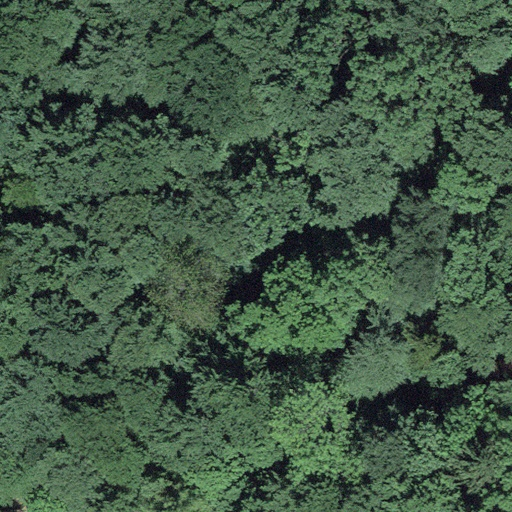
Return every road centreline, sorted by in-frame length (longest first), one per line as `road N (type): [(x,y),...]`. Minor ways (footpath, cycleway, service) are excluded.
road 1 (track): [(81,511),(305,277)]
road 2 (track): [(305,277),(511,59)]
